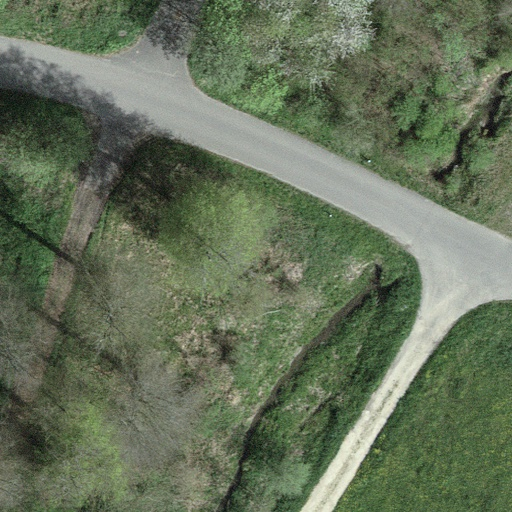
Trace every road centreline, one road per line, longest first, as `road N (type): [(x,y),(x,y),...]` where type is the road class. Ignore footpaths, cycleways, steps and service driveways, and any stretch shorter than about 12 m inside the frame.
road 1 (unclassified): [(511,261),(211,122),(0,62)]
road 2 (track): [(477,245),(314,511)]
